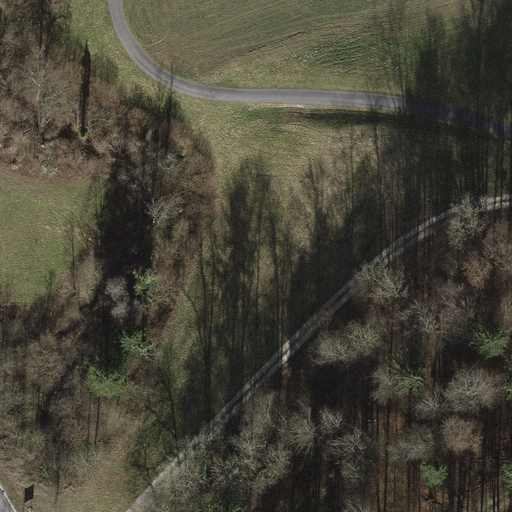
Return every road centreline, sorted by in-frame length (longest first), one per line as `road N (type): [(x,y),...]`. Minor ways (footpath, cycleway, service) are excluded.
road 1 (track): [(511,208),(490,209),(332,292),(124,511)]
road 2 (track): [(511,132),(375,101),(247,96),(179,83),(119,35),(116,0)]
